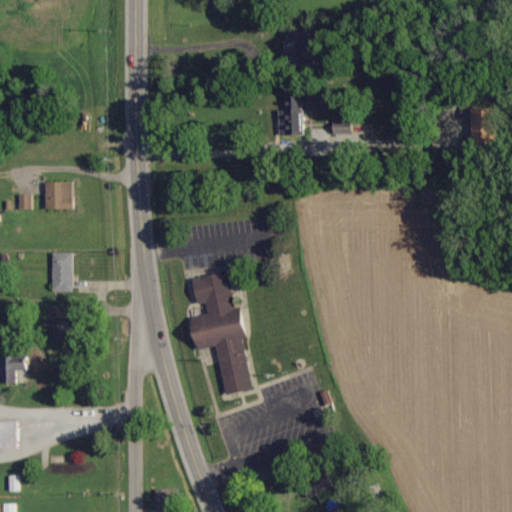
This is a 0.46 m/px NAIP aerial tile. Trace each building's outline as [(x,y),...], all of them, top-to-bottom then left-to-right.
[(319,46),(311,46),(311,30),(284,31),(285,58),(295,57),(295,66),(320,65),(319,46)] [(289,97),(289,111),(281,111),(282,136),(306,136),(306,105),(313,105),(312,96),(289,97)] [(501,110),(476,109),(475,146),(500,147),(501,110)] [(48,210),(76,210),(76,183),(48,183),(48,210)] [(21,210),(34,210),(34,195),(20,195),(21,210)] [(76,253),(55,253),(55,292),(76,292),(76,253)] [(228,396),(255,391),(246,340),(251,339),(246,307),(237,309),(230,273),(196,279),(201,304),(207,303),(209,315),(196,317),(202,350),(220,347),(228,396)] [(55,306),(55,343),(77,344),(77,307),(55,306)] [(0,384),(21,385),(21,371),(33,371),(32,357),(0,358),(0,384)] [(0,449),(21,449),(21,422),(0,421),(0,449)] [(158,510),(179,510),(178,489),(157,490),(158,510)]
